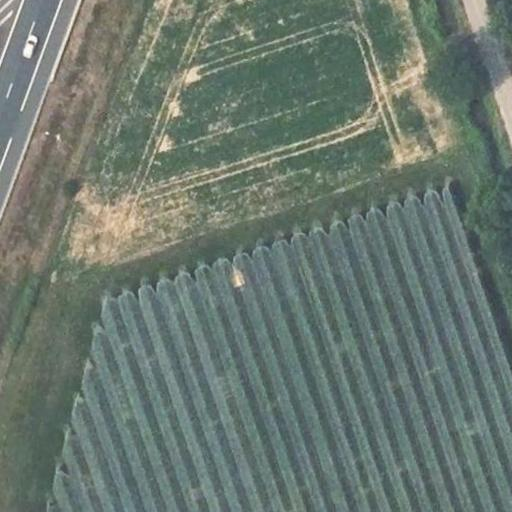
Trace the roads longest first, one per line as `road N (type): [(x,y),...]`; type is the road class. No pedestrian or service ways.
road 1 (motorway): [(0,123),(44,0)]
road 2 (unclassified): [(472,0),(511,120)]
